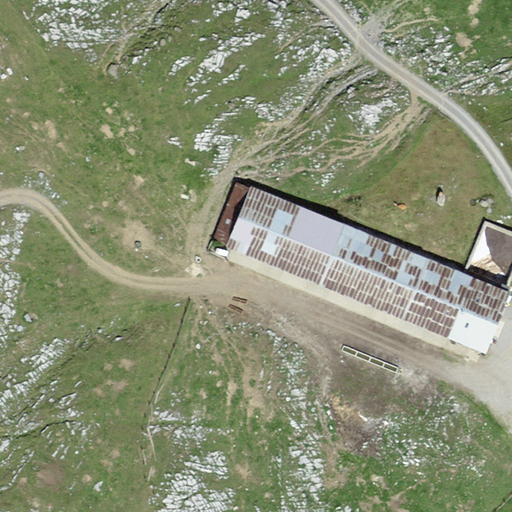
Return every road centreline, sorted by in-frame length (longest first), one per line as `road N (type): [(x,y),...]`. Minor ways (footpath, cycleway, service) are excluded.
road 1 (track): [(511,370),(489,405),(203,289)]
road 2 (track): [(315,0),(401,84),(483,145),(511,190)]
road 3 (track): [(0,197),(36,204),(118,276),(203,289)]
